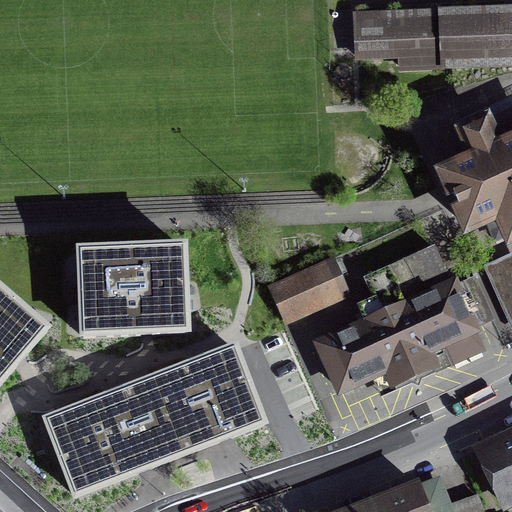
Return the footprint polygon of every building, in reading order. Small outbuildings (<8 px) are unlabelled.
[(511,65),(511,24),(500,24),(500,12),(354,17),(355,58),(402,56),(402,69),(511,65)] [(486,220),(495,241),(510,235),(511,239),(511,238),(511,109),(487,120),(487,119),(459,132),(474,164),(446,177),(469,228),(486,220)] [(183,252),(79,255),(82,336),(144,334),(186,332),(183,252)] [(436,253),(364,285),(373,305),(359,311),(367,328),(317,350),(341,404),(387,385),(391,394),(483,355),(452,290),(436,253)] [(511,263),(488,273),(511,327),(511,263)] [(335,265),(269,293),(285,330),(351,301),(335,265)] [(0,289),(0,375),(11,363),(43,326),(0,289)] [(234,351),(49,421),(77,496),(143,471),(225,441),(263,427),(234,351)] [(511,511),(511,436),(474,455),(501,511),(511,511)] [(433,481),(444,511),(482,511),(477,498),(452,507),(442,478),(433,481)] [(444,511),(433,481),(345,511),(444,511)]
